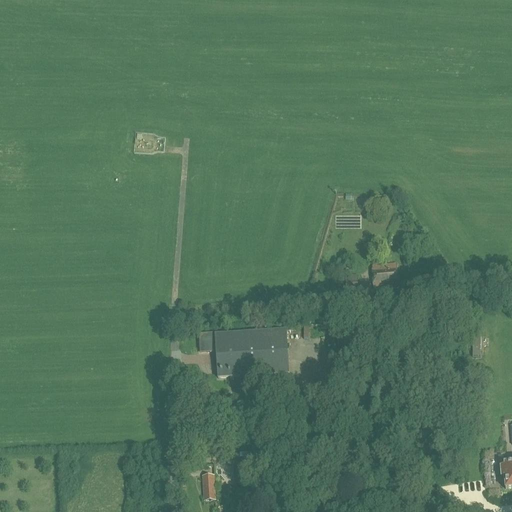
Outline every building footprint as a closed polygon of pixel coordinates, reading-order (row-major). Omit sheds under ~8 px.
[(373,266),(374,289),(389,288),(389,289),(397,289),(396,265),(373,266)] [(358,281),(346,282),(346,290),(359,289),(358,281)] [(333,303),(328,303),(329,317),(334,317),(334,319),(345,318),(345,310),(344,306),(334,307),(333,303)] [(361,309),(345,310),(345,318),(370,316),(369,306),(360,307),(361,309)] [(216,353),(218,379),(289,375),(286,332),(219,336),(219,334),(199,335),(200,351),(207,351),(207,354),(216,353)] [(505,486),(505,491),(511,490),(511,427),(511,428),(511,441),(511,464),(500,465),(501,483),(502,483),(502,484),(503,485),(504,485),(505,486)] [(233,466),(234,487),(247,486),(246,466),(252,465),(252,460),(236,460),(236,466),(233,466)] [(202,477),(204,502),(216,501),(214,476),(202,477)]
